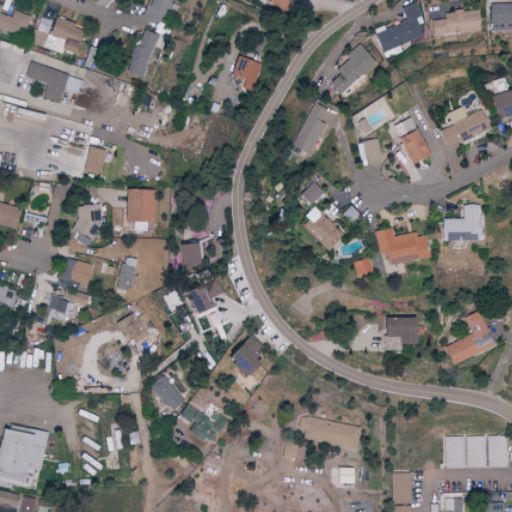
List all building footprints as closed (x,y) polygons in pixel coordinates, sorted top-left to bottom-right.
[(160,25),(168,0),(148,0),(143,19),(160,25)] [(294,0),(259,0),(259,1),(291,11),(294,0)] [(423,37),(417,19),(421,18),(415,2),(399,8),(404,23),(384,30),(383,26),(373,30),(383,59),(402,52),(400,45),(423,37)] [(511,3),(488,5),(489,32),(511,30),(511,3)] [(30,17),(13,11),(11,18),(0,14),(0,9),(1,6),(0,5),(0,28),(24,36),(30,17)] [(480,31),(477,9),(443,13),(443,19),(430,21),(432,37),(480,31)] [(74,56),(81,30),(73,29),(74,24),(52,19),(48,34),(33,31),(30,44),(74,56)] [(325,82),(340,96),(373,61),(358,47),(325,82)] [(242,89),(254,92),(262,64),(235,57),(230,76),(244,80),(242,89)] [(25,77),(46,84),(42,98),(58,103),(63,88),(78,93),(82,80),(29,64),(25,77)] [(486,96),(501,92),(497,79),(482,84),(486,96)] [(511,87),(481,100),(489,121),(511,112),(511,87)] [(325,111),(310,103),(289,147),(308,156),(323,124),(319,122),(325,111)] [(482,131),(473,111),(458,118),(454,109),(438,115),(443,128),(433,132),(440,148),(482,131)] [(423,157),(404,118),(394,123),(400,136),(391,140),(404,166),(423,157)] [(375,158),(370,139),(354,143),(359,162),(375,158)] [(103,150),(86,148),(83,172),(100,174),(103,150)] [(306,207),(318,194),(307,184),(295,197),(306,207)] [(156,191),(123,190),(122,222),(132,222),(132,231),(144,231),(145,223),(155,224),(156,191)] [(18,210),(0,205),(0,225),(13,229),(18,210)] [(77,206),(75,244),(98,244),(99,207),(77,206)] [(473,207),(457,206),(456,221),(435,220),(435,242),(472,243),(473,207)] [(321,253),(338,237),(311,209),(295,224),(321,253)] [(409,234),(386,238),(385,230),(367,233),(371,256),(379,255),(380,266),(421,260),(418,237),(410,238),(409,234)] [(179,270),(203,265),(198,242),(174,247),(179,270)] [(116,289),(132,292),(135,276),(132,275),(135,259),(121,257),(116,289)] [(350,278),(367,274),(363,259),(347,263),(350,278)] [(87,286),(91,265),(73,261),(69,283),(87,286)] [(0,308),(10,311),(15,291),(0,287),(0,308)] [(64,301),(86,305),(87,294),(66,290),(64,301)] [(72,302),(49,297),(45,317),(68,322),(72,302)] [(464,318),(471,337),(444,346),(451,364),(493,348),(480,312),(464,318)] [(413,318),(380,319),(381,338),(395,338),(396,345),(414,345),(413,318)] [(242,380),(260,363),(253,355),(261,347),(250,335),(223,359),(242,380)] [(183,402),(164,376),(150,386),(169,412),(183,402)] [(189,431),(210,445),(227,420),(215,412),(209,421),(186,405),(178,416),(192,426),(189,431)] [(359,427),(300,416),(296,438),(355,449),(359,427)] [(38,471),(45,435),(0,426),(0,480),(25,486),(28,469),(38,471)] [(484,437),(465,436),(463,467),(484,468),(484,437)] [(462,437),(443,437),(443,468),(463,468),(462,437)] [(505,437),(486,437),(485,467),(504,467),(505,437)] [(299,444),(287,441),(282,457),(294,460),(299,444)] [(336,483),(351,484),(351,468),(336,468),(336,483)] [(390,504),(409,504),(408,473),(390,474),(390,504)] [(0,511),(0,490),(36,498),(32,511),(0,511)] [(503,511),(503,503),(480,503),(480,511),(503,511)]
